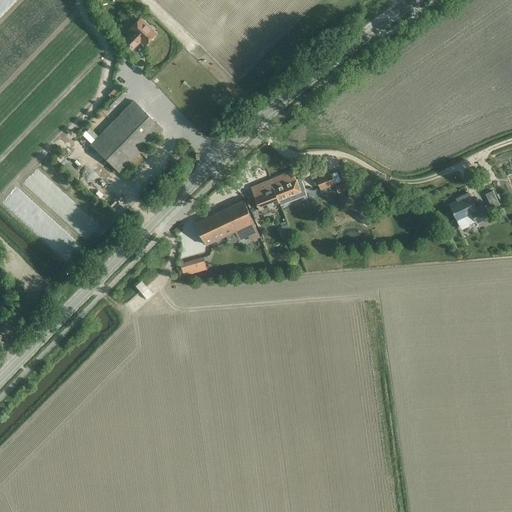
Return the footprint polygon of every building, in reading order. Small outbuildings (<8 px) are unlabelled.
[(130,32),(122,40),(131,49),(139,41),(144,45),(155,34),(139,18),(128,29),(130,32)] [(108,105),(105,109),(107,111),(125,93),(121,90),(107,104),(108,105)] [(133,101),(90,144),(119,173),(162,129),(133,101)] [(279,199),(305,189),(300,178),(297,180),(293,170),(251,187),(260,209),(280,201),(279,199)] [(331,172),(316,178),(321,190),(335,184),(331,172)] [(477,222),(489,216),(484,205),(476,208),(468,193),(461,196),(462,199),(450,205),(457,220),(472,213),(477,222)] [(244,200),(197,222),(207,244),(237,230),(241,239),(249,236),(258,231),(254,222),(244,200)] [(184,273),(207,267),(204,257),(181,263),(184,273)]
